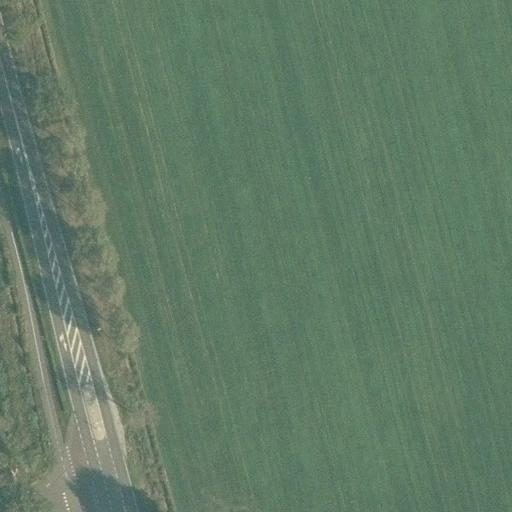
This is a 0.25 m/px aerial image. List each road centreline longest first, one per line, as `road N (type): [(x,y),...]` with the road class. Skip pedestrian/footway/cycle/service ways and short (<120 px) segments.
road 1 (secondary): [(59,285),(0,67)]
road 2 (secondary): [(107,480),(109,427),(80,325),(59,285)]
road 3 (secondary): [(59,285),(57,334),(86,438),(107,480)]
